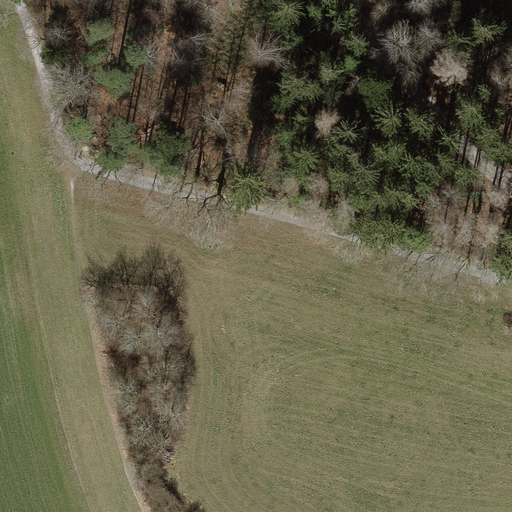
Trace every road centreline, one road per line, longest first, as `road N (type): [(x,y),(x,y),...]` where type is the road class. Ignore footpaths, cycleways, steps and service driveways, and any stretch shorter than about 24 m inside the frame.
road 1 (track): [(5,0),(68,158),(511,281)]
road 2 (track): [(511,176),(412,85),(352,0)]
